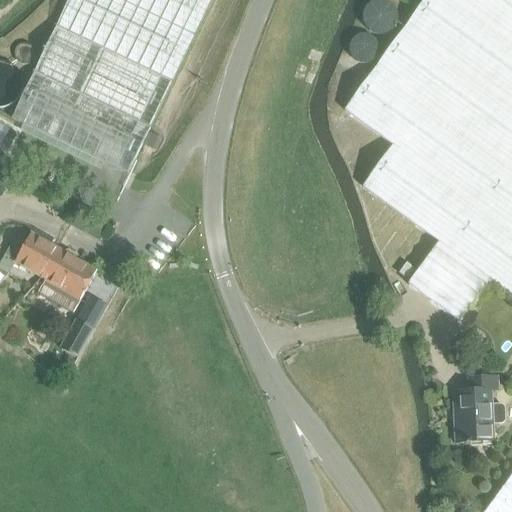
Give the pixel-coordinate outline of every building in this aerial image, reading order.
[(69,0),(56,28),(173,84),(211,5),(213,0),(69,0)] [(511,511),(511,0),(425,0),(345,112),(393,147),(363,188),(439,243),(408,285),(408,286),(434,304),(440,309),(460,323),(490,280),(511,296),(511,479),(488,511),(511,511)] [(128,177),(173,84),(56,28),(11,121),(95,161),(128,177)] [(12,83),(12,82),(10,75),(8,70),(5,67),(2,64),(0,62),(0,101),(4,99),(7,96),(10,91),(12,83)] [(0,123),(0,148),(11,130),(0,123)] [(150,134),(144,146),(156,153),(162,140),(150,134)] [(15,265),(42,280),(57,252),(32,237),(24,250),(16,263),(15,265)] [(13,243),(5,256),(16,263),(24,250),(13,243)] [(61,254),(57,252),(42,280),(61,291),(53,305),(72,316),(97,274),(77,263),(74,256),(68,252),(61,254)] [(415,270),(406,265),(398,275),(406,281),(415,270)] [(82,317),(100,324),(108,302),(90,296),(82,317)] [(76,322),(60,351),(79,361),(95,332),(76,322)] [(501,406),(492,406),(491,390),(498,390),(498,377),(470,379),(470,391),(458,392),(460,421),(456,421),(457,443),(494,441),(493,427),(502,426),(504,425),(506,422),(505,410),(501,406)]
